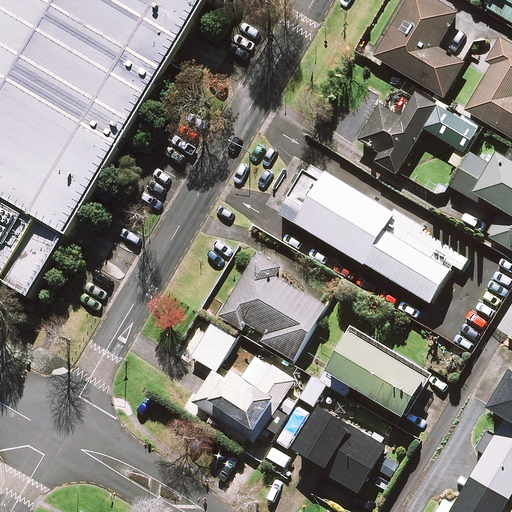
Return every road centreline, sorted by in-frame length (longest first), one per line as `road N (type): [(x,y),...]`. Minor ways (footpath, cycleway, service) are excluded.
road 1 (residential): [(314,0),(55,436)]
road 2 (unclassified): [(55,436),(187,511)]
